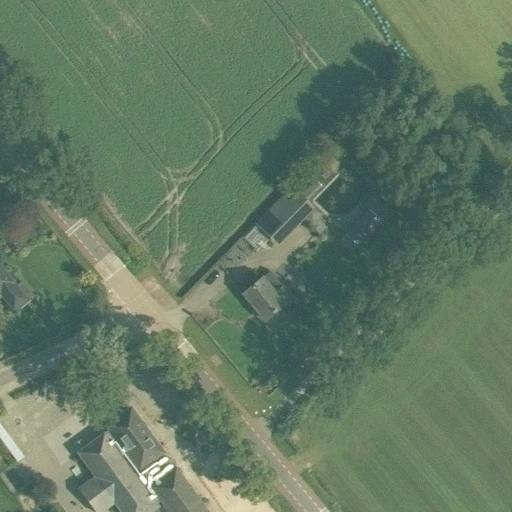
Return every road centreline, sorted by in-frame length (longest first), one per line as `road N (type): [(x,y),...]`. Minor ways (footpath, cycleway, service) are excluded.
road 1 (secondary): [(313,511),(145,310)]
road 2 (secondary): [(145,310),(0,135)]
road 3 (unclassified): [(145,310),(0,384)]
